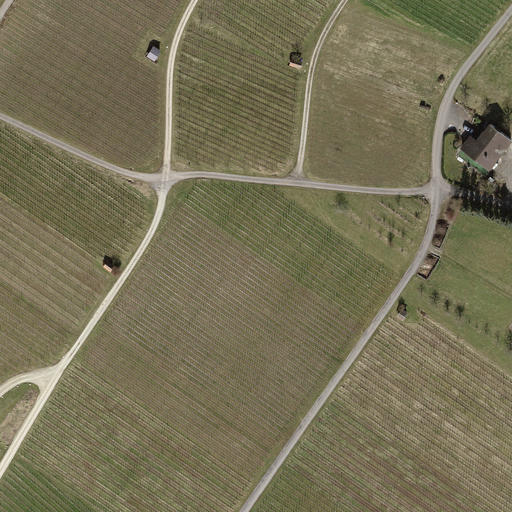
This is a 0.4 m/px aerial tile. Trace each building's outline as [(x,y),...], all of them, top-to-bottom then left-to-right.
[(155,59),(160,49),(154,46),(149,55),(155,59)] [(300,67),(303,60),(293,57),(291,64),(300,67)] [(506,138),(483,123),(472,139),(468,137),(459,151),(485,169),(506,138)] [(114,265),(108,261),(105,265),(111,269),(114,265)] [(407,311),(402,308),(398,315),(403,318),(407,311)]
